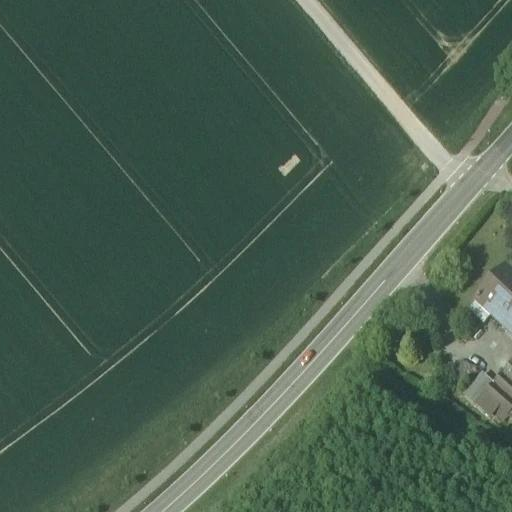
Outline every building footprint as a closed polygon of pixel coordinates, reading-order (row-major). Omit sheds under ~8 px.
[(474,304),(477,307),(491,320),(511,297),(511,278),(505,272),(504,271),(474,304)] [(511,339),(511,297),(491,320),(511,339)] [(484,327),(491,320),(477,307),(470,315),(484,327)] [(511,366),(501,379),(511,389),(511,366)] [(464,367),(451,367),(452,387),(464,387),(464,367)] [(480,402),(492,388),(481,378),(462,400),(473,409),(480,402)] [(511,389),(501,379),(492,388),(480,402),(495,416),(504,423),(506,422),(511,428),(511,389)] [(480,402),(473,409),(489,423),(495,416),(480,402)]
